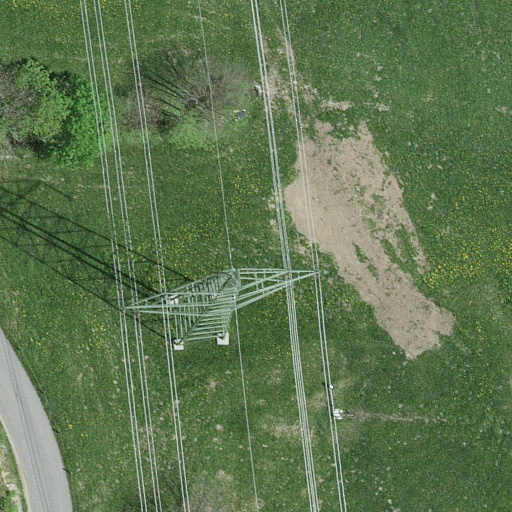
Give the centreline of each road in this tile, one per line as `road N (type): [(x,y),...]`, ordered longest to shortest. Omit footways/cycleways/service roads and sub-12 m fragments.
road 1 (track): [(72,511),(181,413),(246,378),(312,360),(395,367)]
road 2 (unclassified): [(53,511),(42,458),(0,364)]
